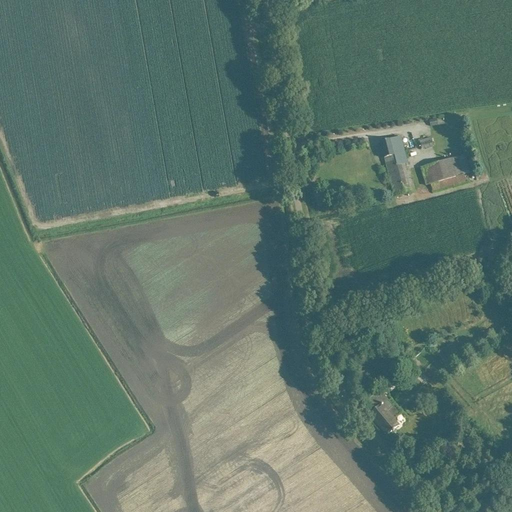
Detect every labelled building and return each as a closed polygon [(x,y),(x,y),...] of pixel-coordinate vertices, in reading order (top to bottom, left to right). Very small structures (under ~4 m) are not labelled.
[(380,142),(394,197),(415,192),(401,137),(380,142)] [(431,138),(419,141),(421,149),(433,146),(431,138)] [(421,168),(426,185),(430,185),(432,190),(466,181),(464,175),(470,173),(465,156),(421,168)] [(407,368),(418,379),(424,374),(413,362),(407,368)] [(388,436),(393,432),(394,433),(395,431),(394,431),(399,427),(393,419),(394,417),(395,416),(396,416),(396,415),(396,413),(397,412),(396,411),(396,410),(396,409),(395,408),(380,391),(368,400),(376,409),(370,415),(388,436)] [(326,511),(322,487),(334,485),(333,479),(316,482),(314,472),(309,475),(274,454),(271,460),(272,460),(199,473),(193,471),(189,449),(185,456),(160,452),(147,460),(143,485),(141,477),(96,485),(112,511),(326,511)]
